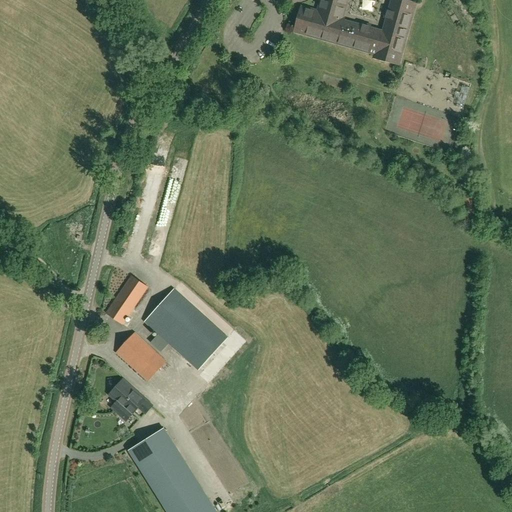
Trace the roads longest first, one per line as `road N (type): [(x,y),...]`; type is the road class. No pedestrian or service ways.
road 1 (tertiary): [(81,327),(129,132),(211,0)]
road 2 (tertiary): [(48,511),(81,327)]
road 3 (unclassified): [(81,327),(32,255),(0,248)]
